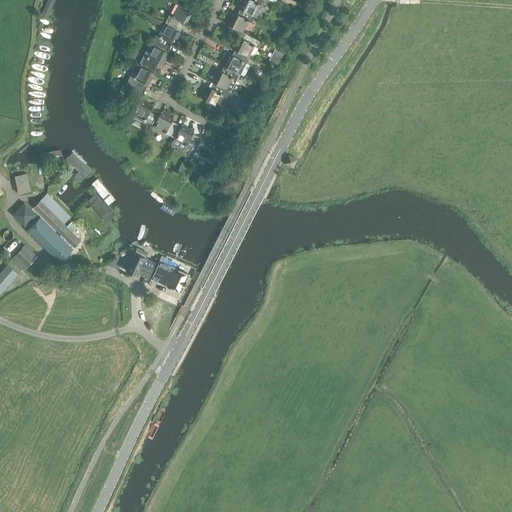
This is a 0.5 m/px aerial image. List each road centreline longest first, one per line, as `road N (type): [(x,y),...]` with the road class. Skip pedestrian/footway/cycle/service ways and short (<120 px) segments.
road 1 (tertiary): [(174,353),(312,88),(375,0)]
road 2 (tertiary): [(96,511),(174,353)]
road 3 (residential): [(207,123),(167,100),(225,0)]
road 4 (track): [(511,8),(390,0)]
